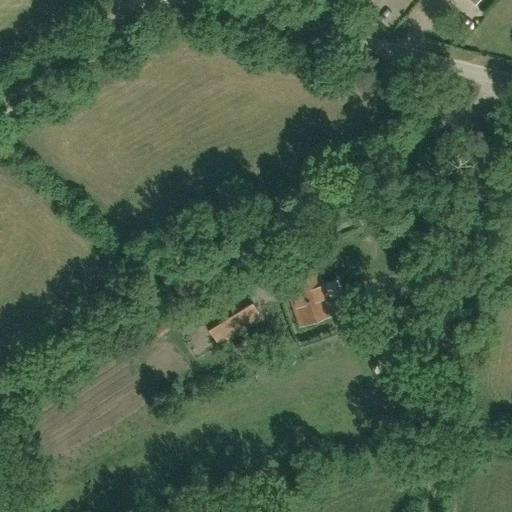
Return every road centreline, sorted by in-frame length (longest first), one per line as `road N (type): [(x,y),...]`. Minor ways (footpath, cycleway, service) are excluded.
road 1 (track): [(499,77),(481,105),(0,408)]
road 2 (unclassified): [(511,80),(182,0)]
road 3 (track): [(0,99),(139,0)]
